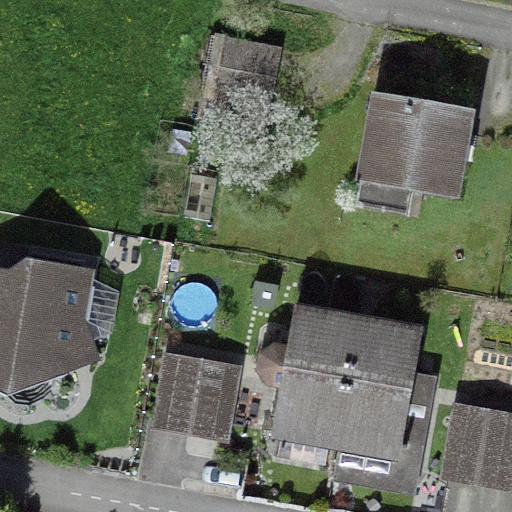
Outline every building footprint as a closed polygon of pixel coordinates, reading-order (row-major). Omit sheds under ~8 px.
[(277,52),(225,43),(214,99),(266,109),(277,52)] [(467,117),(370,100),(356,179),(358,180),(352,209),(403,219),(409,189),(452,197),(467,117)] [(0,383),(5,386),(10,378),(81,352),(70,324),(78,280),(25,270),(8,283),(0,281),(0,383)] [(333,440),(354,322),(292,310),(285,353),(272,351),(260,359),(258,372),(266,384),(279,386),(271,429),(279,430),(274,461),(323,470),(328,439),(333,440)] [(408,378),(416,333),(354,322),(333,440),(342,441),(335,481),(388,490),(415,472),(419,446),(397,442),(403,405),(423,409),(428,382),(408,378)] [(222,407),(227,377),(170,367),(160,424),(187,429),(192,401),(222,407)] [(454,417),(444,474),(501,484),(511,427),(454,417)]
